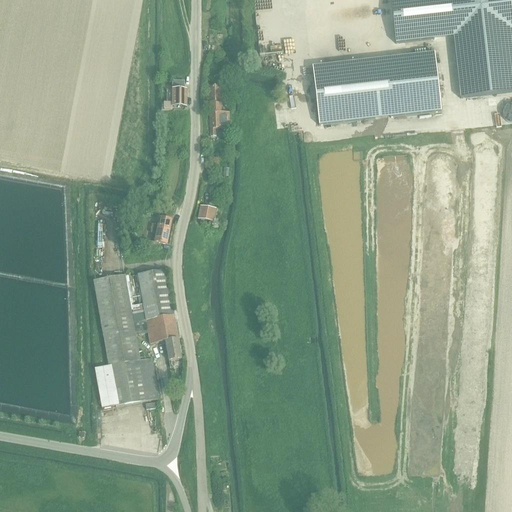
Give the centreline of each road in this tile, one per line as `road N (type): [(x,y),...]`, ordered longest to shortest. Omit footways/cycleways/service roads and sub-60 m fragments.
road 1 (unclassified): [(196,381),(176,267),(194,163),(196,0)]
road 2 (unclassified): [(163,464),(0,437)]
road 3 (unclassified): [(199,511),(196,381)]
